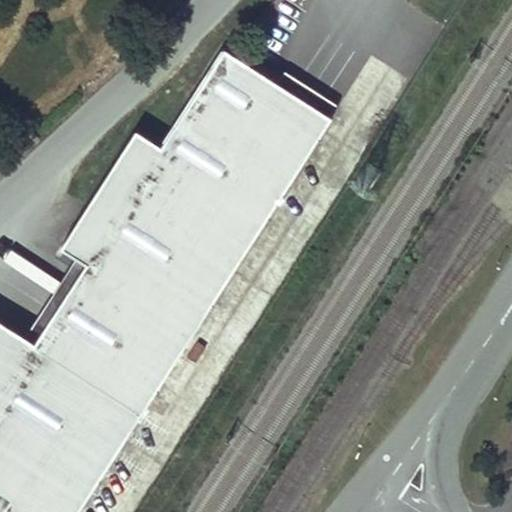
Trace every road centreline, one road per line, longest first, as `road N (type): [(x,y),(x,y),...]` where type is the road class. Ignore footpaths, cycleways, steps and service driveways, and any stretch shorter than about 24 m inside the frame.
road 1 (unclassified): [(0,202),(206,0)]
road 2 (residential): [(384,488),(511,303)]
